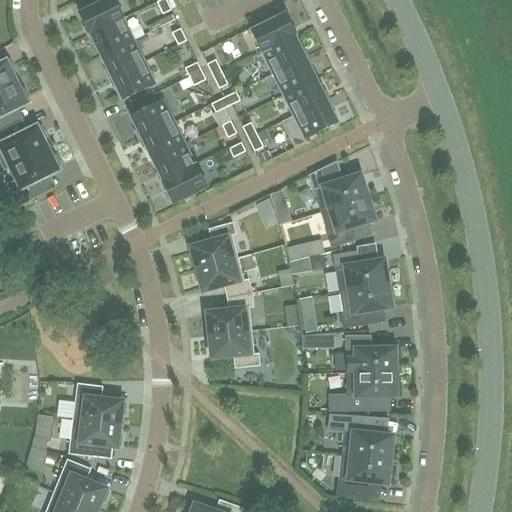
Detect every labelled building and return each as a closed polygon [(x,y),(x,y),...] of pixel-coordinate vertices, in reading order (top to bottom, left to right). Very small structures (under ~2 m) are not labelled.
[(107,0),(79,14),(91,37),(124,20),(114,0),(107,0)] [(163,0),(157,3),(163,15),(171,11),(165,0),(163,0)] [(251,31),(262,53),(295,37),(284,15),(251,31)] [(101,58),(134,42),(124,20),(91,37),(101,58)] [(187,42),(181,30),(172,34),(178,46),(187,42)] [(273,75),(306,59),(295,37),(262,53),(273,75)] [(112,79),(145,63),(134,42),(101,58),(112,79)] [(317,80),(306,59),(273,75),(283,97),(317,80)] [(0,91),(17,83),(13,75),(16,73),(10,60),(0,65),(0,91)] [(213,77),(222,73),(216,61),(207,65),(213,77)] [(123,101),(156,85),(145,63),(112,79),(123,101)] [(189,78),(201,72),(197,64),(185,70),(189,78)] [(201,72),(189,78),(194,87),(206,81),(201,72)] [(219,89),(228,85),(222,73),(213,77),(219,89)] [(327,102),(317,80),(283,97),(294,118),(327,102)] [(0,131),(7,128),(2,118),(31,103),(25,90),(21,92),(17,83),(0,91),(0,131)] [(228,108),(240,101),(236,93),(223,99),(228,108)] [(216,113),(228,108),(223,99),(211,105),(216,113)] [(164,101),(131,118),(141,139),(174,123),(164,101)] [(305,140),(338,124),(327,102),(294,118),(305,140)] [(236,134),(231,122),(222,126),(228,138),(236,134)] [(152,161),(185,145),(174,123),(141,139),(152,161)] [(242,128),(248,140),(257,136),(251,124),(242,128)] [(11,140),(5,129),(0,131),(0,161),(5,170),(10,168),(48,149),(43,140),(47,138),(41,127),(37,129),(37,127),(11,140)] [(263,148),(257,136),(248,140),(255,153),(263,148)] [(233,159),(246,153),(241,144),(229,150),(233,159)] [(185,145),(152,161),(162,182),(196,166),(185,145)] [(52,158),(48,149),(10,168),(17,182),(7,186),(18,208),(41,196),(35,184),(59,172),(57,169),(61,167),(55,156),(52,158)] [(331,165),(309,176),(320,213),(367,199),(360,176),(337,183),(331,165)] [(207,189),(196,166),(162,182),(173,205),(207,189)] [(350,228),(374,221),(367,199),(320,213),(331,248),(354,241),(350,228)] [(197,271),(238,259),(232,237),(236,236),(233,224),(208,230),(211,242),(190,248),(197,271)] [(357,253),(333,257),(339,293),(387,285),(384,262),(359,266),(357,253)] [(224,288),(227,298),(252,293),(249,280),(244,282),(238,259),(197,271),(203,293),(224,288)] [(365,312),(391,308),(387,285),(339,293),(343,316),(341,316),(343,329),(368,325),(365,312)] [(254,309),(252,293),(227,298),(228,311),(207,313),(209,337),(252,332),(249,309),(254,309)] [(254,355),(252,332),(209,337),(212,360),(233,358),(235,370),(260,367),(259,355),(254,355)] [(346,338),(346,374),(395,374),(395,350),(368,350),(368,338),(346,338)] [(395,374),(346,374),(347,396),(329,396),(329,413),(371,413),(371,398),(395,397),(395,374)] [(102,388),(77,385),(73,420),(120,426),(121,415),(125,416),(126,405),(122,404),(123,402),(101,400),(102,388)] [(367,418),(329,415),(327,433),(336,434),(335,444),(343,444),(341,456),(390,461),(392,438),(366,435),(367,418)] [(122,437),(118,437),(120,426),(73,420),(68,455),(93,458),(95,447),(117,449),(117,447),(121,448),(122,437)] [(31,451),(47,455),(47,445),(33,441),(31,451)] [(387,485),(390,461),(341,456),(337,492),(362,495),(363,482),(387,485)] [(91,470),(67,461),(53,493),(97,511),(101,501),(105,503),(109,493),(106,491),(106,490),(86,481),(91,470)] [(97,511),(53,493),(45,511),(97,511)] [(214,511),(194,505),(191,511),(242,511),(244,510),(219,501),(215,511),(214,511)]
